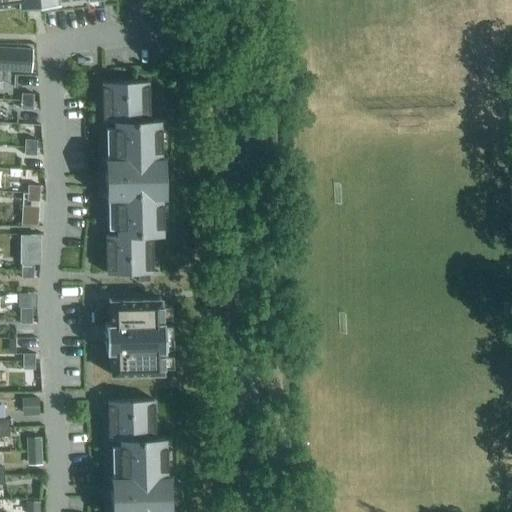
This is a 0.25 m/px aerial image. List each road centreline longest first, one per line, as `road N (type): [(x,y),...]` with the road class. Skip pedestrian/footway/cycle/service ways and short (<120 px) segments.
road 1 (residential): [(222,24),(49,46),(49,511)]
road 2 (residential): [(248,511),(239,220),(222,24)]
